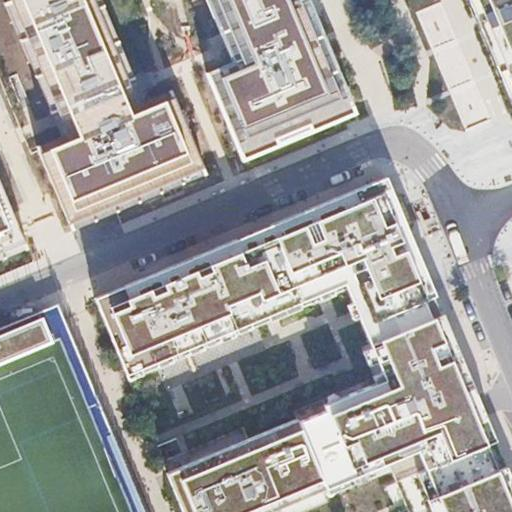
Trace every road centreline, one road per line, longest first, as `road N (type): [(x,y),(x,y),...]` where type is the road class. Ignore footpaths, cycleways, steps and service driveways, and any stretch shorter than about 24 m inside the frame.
road 1 (residential): [(0,307),(369,156),(410,158),(452,222),(473,237)]
road 2 (residential): [(473,237),(479,286),(511,365)]
